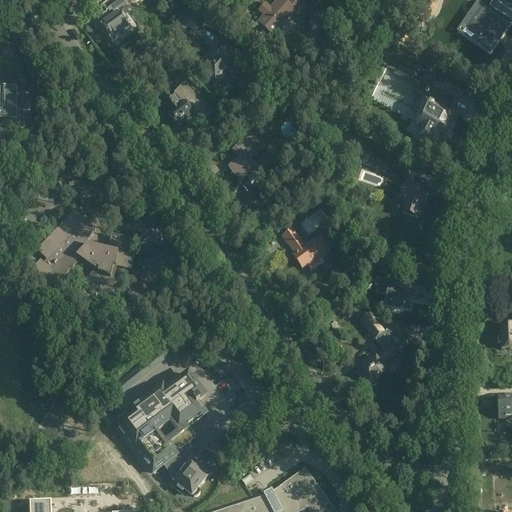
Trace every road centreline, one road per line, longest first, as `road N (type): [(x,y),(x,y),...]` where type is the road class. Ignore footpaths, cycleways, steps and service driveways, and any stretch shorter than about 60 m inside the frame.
road 1 (unclassified): [(452,471),(379,459),(349,433),(111,103)]
road 2 (unclassified): [(462,298),(492,159),(511,115)]
road 3 (unclassified): [(452,471),(462,298)]
road 4 (residential): [(111,103),(202,0)]
road 5 (unclassified): [(111,103),(36,0)]
